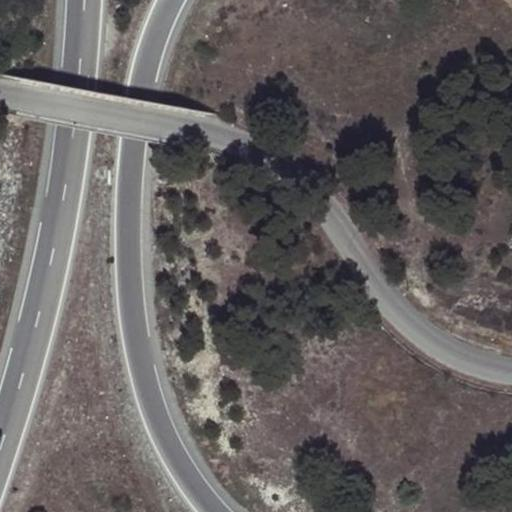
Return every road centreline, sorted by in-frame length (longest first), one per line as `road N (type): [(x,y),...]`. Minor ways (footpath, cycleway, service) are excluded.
road 1 (unclassified): [(511,370),(465,358),(414,328),(312,190),(273,155),(212,133),(0,91)]
road 2 (motorway): [(222,511),(169,434),(137,306),(133,158),(141,99),(172,0)]
road 3 (motorway): [(80,0),(60,212),(0,444)]
